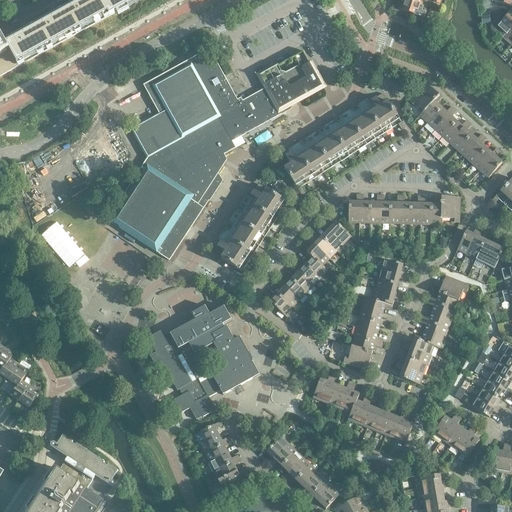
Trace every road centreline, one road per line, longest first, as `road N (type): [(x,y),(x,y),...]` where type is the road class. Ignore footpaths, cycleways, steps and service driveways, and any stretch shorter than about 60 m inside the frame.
road 1 (tertiary): [(0,155),(44,146),(124,66),(246,0)]
road 2 (tertiary): [(233,0),(110,66),(43,136),(0,148)]
road 3 (residential): [(379,386),(428,268),(450,253),(475,203)]
road 4 (residential): [(379,386),(325,363),(252,293)]
road 5 (tertiary): [(511,134),(428,57),(399,44)]
